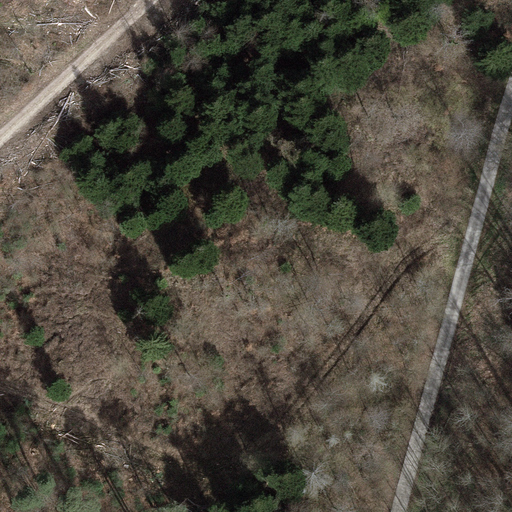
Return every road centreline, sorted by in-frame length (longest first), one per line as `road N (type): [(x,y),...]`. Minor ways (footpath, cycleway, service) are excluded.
road 1 (track): [(397,511),(511,91)]
road 2 (track): [(0,136),(150,0)]
